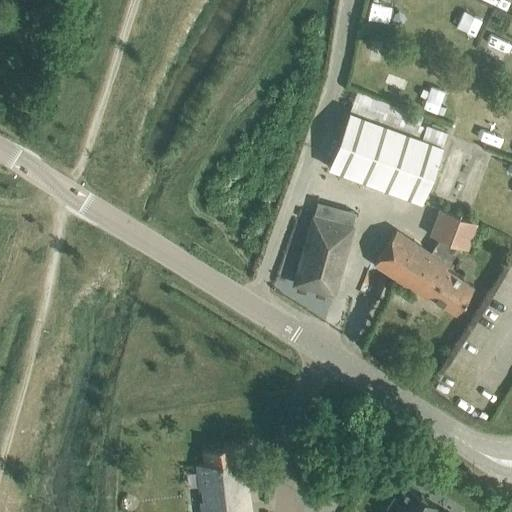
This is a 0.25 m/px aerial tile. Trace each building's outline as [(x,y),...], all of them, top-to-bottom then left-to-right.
[(443,145),(349,110),(328,166),(422,201),(443,145)] [(439,237),(460,245),(467,247),(477,221),(440,207),(430,234),(439,237)] [(351,227),(313,216),(295,282),(333,293),(351,227)] [(448,263),(460,245),(439,237),(430,251),(396,228),(374,262),(426,297),(429,293),(456,312),(474,285),(446,267),(449,263),(448,263)] [(236,442),(202,447),(204,460),(196,461),(202,511),(250,511),(245,478),(241,479),(236,442)] [(431,511),(437,505),(408,486),(391,511),(431,511)]
